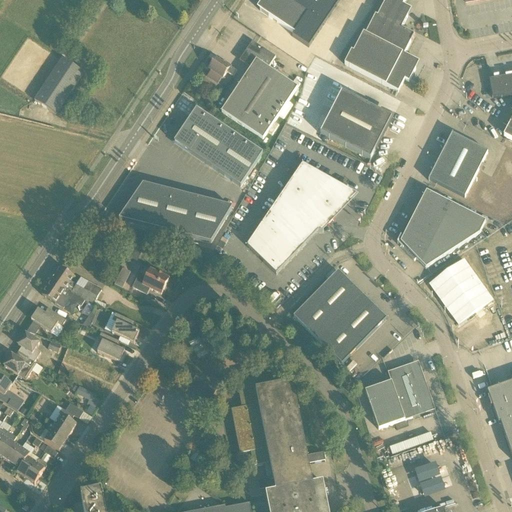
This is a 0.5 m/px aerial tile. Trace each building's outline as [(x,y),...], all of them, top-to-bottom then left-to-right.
[(267,0),(266,2),(267,2),(260,12),(294,35),(308,14),(325,25),(341,0),(267,0)] [(351,53),(344,66),(398,94),(405,81),(409,83),(416,70),(420,63),(415,61),(404,56),(411,43),(415,36),(402,30),(408,18),(412,11),(407,8),(407,9),(403,6),(406,0),(386,0),(378,18),(375,16),(366,36),(363,35),(353,54),(351,53)] [(362,6),(371,11),(374,4),(366,0),(363,0),(357,11),(359,12),(362,6)] [(252,68),(221,114),(263,141),(297,89),(268,70),(276,59),(252,43),(246,53),(247,54),(242,62),(252,68)] [(84,74),(63,60),(35,102),(56,116),(84,74)] [(209,70),(223,79),(227,74),(233,78),(237,73),(226,64),(225,66),(216,60),(213,65),(212,65),(210,67),(211,69),(209,70)] [(511,76),(490,81),(493,99),(511,97),(511,121),(504,137),(511,141),(511,76)] [(342,94),(321,135),(371,161),(392,120),(342,94)] [(241,189),(263,155),(196,111),(174,144),(241,189)] [(429,181),(465,199),(488,153),(452,135),(429,181)] [(354,197),(303,168),(304,167),(303,166),(247,248),(277,276),(312,240),(313,232),(323,234),(324,233),(319,232),(354,197)] [(233,209),(143,186),(119,221),(211,245),(233,209)] [(413,219),(464,245),(480,235),(486,223),(426,193),(413,219)] [(464,245),(413,219),(411,218),(397,244),(414,262),(416,260),(426,270),(464,245)] [(74,278),(61,269),(52,282),(71,295),(82,300),(82,301),(93,307),(100,295),(102,291),(81,279),(77,286),(71,283),(74,278)] [(139,277),(133,289),(147,296),(150,290),(161,296),(169,280),(151,271),(146,281),(139,277)] [(318,342),(363,297),(338,273),(294,318),(318,342)] [(82,300),(71,295),(52,282),(42,297),(56,306),(63,311),(70,301),(78,306),(82,301),(82,300)] [(363,297),(318,342),(342,366),(387,320),(363,297)] [(38,312),(32,322),(34,323),(41,328),(52,335),(58,326),(62,328),(66,322),(50,312),(47,317),(38,312)] [(112,334),(134,344),(139,333),(130,329),(133,323),(116,315),(113,322),(117,324),(112,334)] [(93,323),(88,320),(83,326),(90,329),(93,323)] [(34,323),(28,334),(35,337),(41,328),(34,323)] [(98,354),(120,364),(125,353),(116,349),(118,343),(101,335),(98,342),(103,343),(98,354)] [(34,364),(35,364),(41,354),(36,351),(40,345),(26,336),(18,347),(22,349),(18,354),(29,361),(34,364)] [(190,342),(198,359),(208,354),(201,338),(190,342)] [(47,350),(58,355),(61,348),(50,343),(47,350)] [(175,353),(171,360),(186,369),(190,363),(175,353)] [(37,366),(35,364),(34,364),(29,361),(18,354),(15,359),(12,357),(4,368),(18,378),(19,377),(26,382),(37,366)] [(379,431),(435,411),(421,369),(413,365),(388,374),(391,383),(365,392),(379,431)] [(328,511),(323,484),(313,486),(309,466),(326,462),(324,454),(307,458),(293,384),(276,387),(273,376),(237,383),(242,409),(231,412),(240,456),(251,454),(254,468),(270,465),(273,478),(276,494),(270,495),(266,496),(269,511),(251,511),(250,505),(226,510),(225,507),(201,511),(105,511),(102,494),(81,498),(83,511),(328,511)] [(190,386),(194,389),(201,379),(197,376),(190,386)] [(0,378),(0,394),(0,395),(0,401),(18,413),(24,403),(8,393),(12,386),(6,382),(0,378)] [(511,383),(487,392),(499,425),(501,424),(511,456),(511,383)] [(80,388),(76,396),(89,402),(87,405),(96,409),(99,404),(95,402),(97,396),(80,388)] [(71,406),(66,413),(74,418),(79,422),(84,415),(71,406)] [(74,418),(66,413),(62,411),(59,415),(62,417),(56,426),(71,436),(77,427),(71,423),(74,418)] [(50,434),(65,444),(71,436),(56,426),(50,434)] [(0,447),(5,440),(5,439),(8,434),(0,428),(0,447)] [(0,457),(3,460),(13,445),(17,440),(9,434),(5,440),(0,447),(0,457)] [(65,444),(50,434),(45,443),(60,453),(65,444)] [(431,434),(390,448),(393,455),(434,442),(431,434)] [(12,466),(22,451),(13,445),(3,460),(12,466)] [(47,456),(54,461),(58,455),(48,448),(44,454),(47,455),(47,456)] [(30,456),(22,451),(12,466),(20,471),(28,460),(30,456)] [(36,465),(28,460),(20,471),(17,474),(26,480),(36,465)] [(35,486),(45,471),(47,468),(46,465),(42,462),(38,463),(36,465),(26,480),(35,486)] [(447,492),(438,464),(416,471),(421,486),(426,499),(447,492)] [(260,490),(267,488),(266,481),(259,483),(260,490)]
